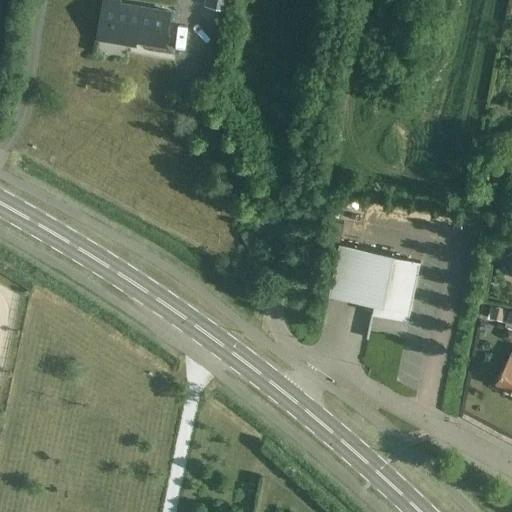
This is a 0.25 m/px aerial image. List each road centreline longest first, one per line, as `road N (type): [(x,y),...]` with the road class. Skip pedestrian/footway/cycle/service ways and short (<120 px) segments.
road 1 (primary): [(417,511),(223,346),(0,205)]
road 2 (unclassified): [(429,422),(301,348)]
